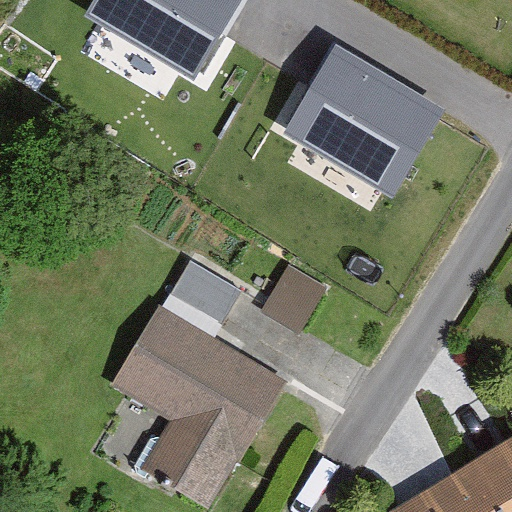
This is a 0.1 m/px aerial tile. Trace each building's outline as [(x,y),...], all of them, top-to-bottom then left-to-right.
[(96,0),(86,20),(197,84),(245,0),(96,0)] [(332,47),(280,137),(392,201),(443,111),(332,47)] [(291,264),(266,307),(304,329),(329,285),(291,264)] [(238,336),(168,300),(121,393),(176,422),(144,486),(195,511),(226,511),(290,390),(227,358),(238,336)] [(511,511),(511,447),(397,511),(511,511)]
